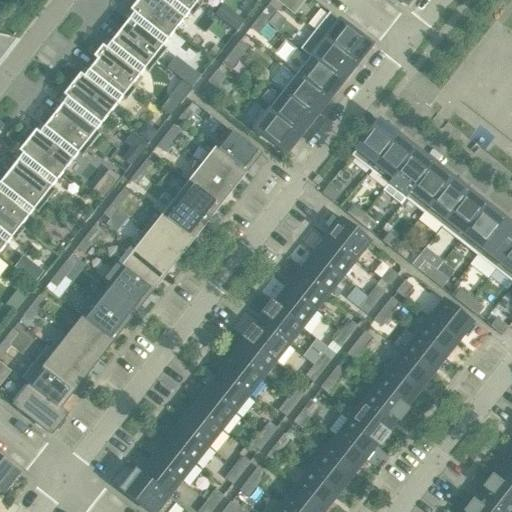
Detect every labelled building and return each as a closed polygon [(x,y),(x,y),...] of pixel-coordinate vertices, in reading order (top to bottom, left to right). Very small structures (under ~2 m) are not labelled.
[(202,5),(194,0),(138,0),(138,1),(176,31),(189,14),(193,17),(202,5)] [(163,47),(176,31),(138,1),(130,11),(133,14),(120,32),(157,62),(167,50),(163,47)] [(268,24),(276,13),(268,6),(259,17),(268,24)] [(372,47),(329,14),(314,32),(357,66),(372,47)] [(259,35),(268,24),(259,17),(251,28),(259,35)] [(157,62),(120,32),(106,49),(102,46),(94,57),(135,90),(136,89),(132,86),(144,70),(148,73),(157,62)] [(357,66),(314,32),(300,50),(343,84),(357,66)] [(239,59),(248,48),(239,42),(231,53),(239,59)] [(343,84),(300,50),(310,58),(296,75),(329,102),(343,84)] [(230,70),(239,59),(231,53),(222,64),(230,70)] [(135,90),(94,57),(93,58),(97,61),(84,78),(80,75),(71,85),(109,115),(122,99),(126,102),(135,90)] [(216,88),(225,77),(217,71),(208,81),(216,88)] [(329,102),(296,75),(282,93),(315,120),(329,102)] [(109,115),(71,85),(63,96),(67,99),(53,116),(91,146),(100,135),(96,132),(109,115)] [(315,120),(282,93),(267,111),(301,137),(315,120)] [(185,125),(193,115),(186,110),(178,120),(185,125)] [(301,137),(267,111),(253,129),(286,156),(301,137)] [(91,146),(53,116),(39,134),(35,131),(27,142),(65,171),(78,155),(82,158),(91,146)] [(370,171),(397,136),(388,129),(378,121),(377,122),(378,123),(351,157),(370,171)] [(165,136),(172,142),(179,132),(172,127),(165,136)] [(259,155),(229,131),(215,149),(245,173),(252,165),(251,164),(259,155)] [(164,152),(172,142),(165,136),(157,146),(164,152)] [(388,185),(415,151),(397,136),(370,171),(388,185)] [(52,188),(65,171),(27,142),(18,152),(22,155),(8,173),(46,203),(55,191),(52,188)] [(238,181),(245,173),(215,149),(202,166),(232,190),(239,182),(238,181)] [(405,199),(433,165),(415,151),(388,185),(383,192),(400,205),(405,199)] [(145,176),(152,166),(146,161),(138,171),(145,176)] [(423,214),(451,179),(433,165),(405,199),(423,214)] [(232,190),(202,166),(189,183),(219,207),(226,199),(224,198),(232,190)] [(137,186),(145,176),(138,171),(130,180),(137,186)] [(46,203),(8,173),(0,183),(0,211),(24,231),(25,230),(21,227),(33,211),(37,214),(46,203)] [(441,228),(469,193),(451,179),(423,214),(441,228)] [(219,207),(189,183),(175,200),(205,224),(212,216),(211,215),(219,207)] [(339,195),(328,186),(321,195),(332,203),(339,195)] [(459,242),(487,207),(469,193),(441,228),(459,242)] [(118,210),(126,200),(119,195),(111,204),(118,210)] [(205,224),(175,200),(162,217),(192,240),(199,233),(198,232),(205,224)] [(110,220),(118,210),(111,204),(103,214),(110,220)] [(364,215),(353,206),(347,215),(358,223),(364,215)] [(477,256),(504,221),(487,207),(459,242),(477,256)] [(24,231),(0,211),(0,253),(11,239),(15,242),(24,231)] [(369,232),(375,224),(364,215),(358,223),(369,232)] [(192,240),(162,217),(149,234),(179,257),(185,250),(184,249),(192,240)] [(355,261),(369,243),(337,217),(328,228),(332,231),(326,238),(355,261)] [(495,270),(511,248),(511,226),(504,221),(477,256),(495,270)] [(91,244),(99,234),(92,229),(85,238),(91,244)] [(179,257),(149,234),(135,251),(165,274),(172,267),(171,266),(179,257)] [(400,243),(389,235),(383,243),(394,251),(400,243)] [(84,254),(91,244),(85,238),(77,248),(84,254)] [(342,278),(355,261),(326,238),(313,256),(342,278)] [(411,252),(400,243),(394,251),(404,260),(411,252)] [(511,283),(511,248),(495,270),(511,283)] [(165,274),(135,251),(122,268),(152,291),(159,284),(157,283),(165,274)] [(328,295),(342,278),(313,256),(299,273),(328,295)] [(73,268),(66,262),(58,272),(65,278),(73,268)] [(436,271),(425,263),(418,271),(429,280),(436,271)] [(152,291),(122,268),(109,285),(139,308),(145,301),(144,300),(152,291)] [(389,288),(398,276),(389,270),(380,281),(389,288)] [(440,288),(447,280),(436,271),(429,280),(440,288)] [(57,288),(65,278),(58,272),(50,282),(57,288)] [(328,295),(299,273),(286,290),(315,312),(328,295)] [(404,299),(413,288),(404,281),(395,293),(404,299)] [(139,308),(109,285),(95,302),(125,325),(132,318),(131,317),(139,308)] [(375,305),(384,293),(376,287),(367,298),(375,305)] [(315,312),(286,290),(274,305),(271,304),(271,305),(302,329),(315,312)] [(465,308),(472,300),(461,291),(454,299),(465,308)] [(38,312),(46,302),(39,296),(31,306),(38,312)] [(367,316),(375,305),(367,298),(358,309),(367,316)] [(390,316),(399,305),(391,299),(382,310),(390,316)] [(474,315),(480,307),(472,300),(465,308),(474,315)] [(125,325),(95,302),(82,319),(112,342),(119,335),(117,334),(125,325)] [(476,327),(463,317),(443,302),(429,319),(458,342),(464,335),(467,338),(476,327)] [(302,329),(271,305),(263,314),(265,316),(259,323),(288,346),(302,329)] [(30,322),(38,312),(31,306),(23,316),(30,322)] [(382,328),(390,316),(382,310),(373,321),(382,328)] [(112,342),(82,319),(69,336),(99,359),(105,352),(104,351),(112,342)] [(458,342),(429,319),(415,336),(445,359),(458,342)] [(508,328),(497,320),(491,328),(502,337),(508,328)] [(349,338),(357,327),(349,321),(340,332),(349,338)] [(275,363),(288,346),(259,323),(254,330),(252,328),(244,338),(275,363)] [(11,346),(19,336),(12,330),(4,340),(11,346)] [(340,350),(349,338),(340,332),(331,343),(340,350)] [(364,350),(372,339),(364,332),(355,344),(364,350)] [(99,359),(69,336),(55,353),(85,376),(92,369),(91,368),(99,359)] [(445,359),(415,336),(402,353),(431,376),(445,359)] [(275,363),(244,338),(243,339),(245,341),(232,357),(262,380),(275,363)] [(0,352),(4,356),(11,346),(4,340),(0,345),(0,352)] [(355,361),(364,350),(355,344),(346,355),(355,361)] [(85,376),(55,353),(42,370),(72,393),(78,386),(77,385),(85,376)] [(418,393),(431,376),(402,353),(389,370),(418,393)] [(322,372),(331,361),(322,355),(313,366),(322,372)] [(262,380),(232,357),(219,374),(248,397),(262,380)] [(313,384),(322,372),(313,366),(305,377),(313,384)] [(337,384),(346,373),(337,366),(328,378),(337,384)] [(72,393),(42,370),(29,387),(66,416),(67,416),(59,410),(65,403),(64,402),(72,393)] [(418,393),(389,370),(375,387),(407,412),(407,411),(405,409),(418,393)] [(248,397),(219,374),(206,391),(235,414),(248,397)] [(328,395),(337,384),(328,378),(320,389),(328,395)] [(66,416),(29,387),(13,406),(51,436),(66,416)] [(407,412),(375,387),(362,404),(391,427),(397,420),(399,422),(407,412)] [(304,396),(295,389),(286,400),(295,407),(304,396)] [(235,414),(206,391),(192,408),(221,431),(235,414)] [(286,418),(295,407),(286,400),(278,411),(286,418)] [(310,418),(319,407),(310,401),(301,412),(310,418)] [(391,427),(362,404),(349,421),(380,446),(388,436),(386,434),(391,427)] [(221,431),(192,408),(179,425),(208,448),(221,431)] [(301,430),(310,418),(301,412),(293,423),(301,430)] [(380,446),(349,421),(335,439),(364,462),(377,445),(379,446),(380,446)] [(268,441),(277,430),(268,423),(259,434),(268,441)] [(208,448),(179,425),(165,442),(195,465),(208,448)] [(259,452),(268,441),(259,434),(251,445),(259,452)] [(283,453),(292,441),(283,435),(274,446),(283,453)] [(364,462),(335,439),(322,455),(351,478),(364,462)] [(195,465),(165,442),(152,459),(181,482),(195,465)] [(274,464),(283,453),(274,446),(266,457),(274,464)] [(351,478),(322,455),(308,472),(338,495),(351,478)] [(241,475),(250,464),(241,457),(233,468),(241,475)] [(181,482),(152,459),(139,476),(135,473),(175,505),(176,505),(168,499),(181,482)] [(18,476),(0,461),(0,490),(4,493),(18,476)] [(511,466),(507,463),(495,480),(511,493),(511,466)] [(233,486),(241,475),(233,468),(224,479),(233,486)] [(256,486),(265,475),(257,469),(248,480),(256,486)] [(324,511),(338,495),(308,472),(295,489),(324,511)] [(169,511),(175,505),(135,473),(121,491),(147,511),(169,511)] [(511,511),(511,493),(495,480),(492,478),(484,489),(486,491),(481,497),(499,511),(511,511)] [(248,498),(256,486),(248,480),(239,491),(248,498)] [(324,511),(295,489),(281,506),(288,511),(324,511)] [(215,509),(223,497),(215,491),(206,502),(215,509)] [(499,511),(481,497),(474,506),(472,504),(465,511),(499,511)] [(211,511),(215,509),(206,502),(198,511),(211,511)] [(236,511),(238,509),(230,503),(222,511),(236,511)]
